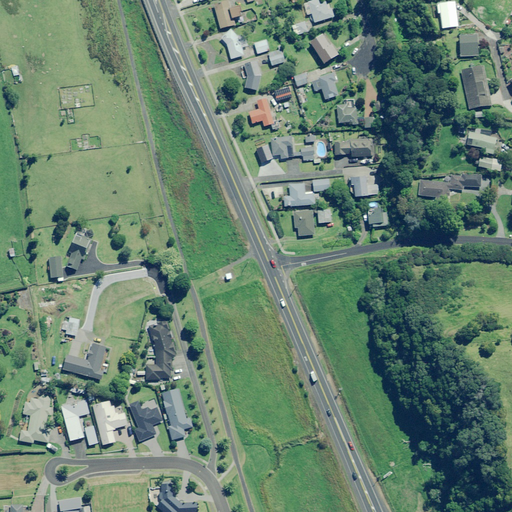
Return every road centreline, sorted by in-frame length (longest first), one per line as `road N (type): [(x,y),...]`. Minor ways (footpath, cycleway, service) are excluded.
road 1 (primary): [(156,0),(271,267)]
road 2 (primary): [(271,267),(375,511)]
road 3 (residential): [(271,267),(410,239),(511,242)]
road 4 (residential): [(223,511),(195,466),(97,464)]
